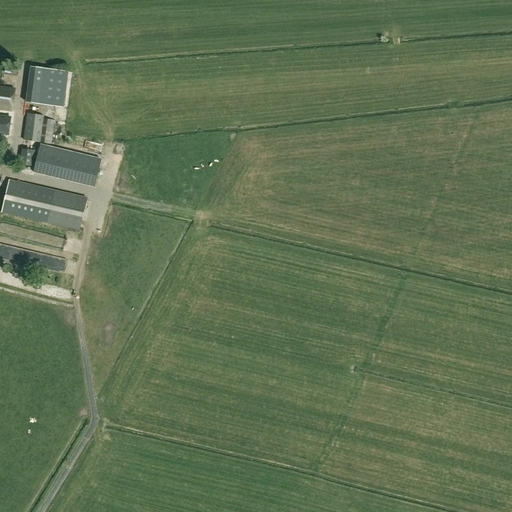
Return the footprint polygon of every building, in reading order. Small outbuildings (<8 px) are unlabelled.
[(26,103),(64,108),(69,72),(31,67),(26,103)] [(0,87),(0,133),(9,135),(12,117),(0,115),(0,110),(12,112),(15,89),(0,87)] [(55,120),(44,119),(44,116),(27,114),(24,141),(40,143),(52,145),(55,120)] [(101,160),(40,145),(33,175),(94,189),(101,160)] [(35,151),(23,149),(20,165),(33,167),(36,151),(35,151)] [(55,191),(9,180),(2,213),(80,230),(88,199),(55,191)] [(0,235),(45,244),(47,232),(0,223),(0,235)]
